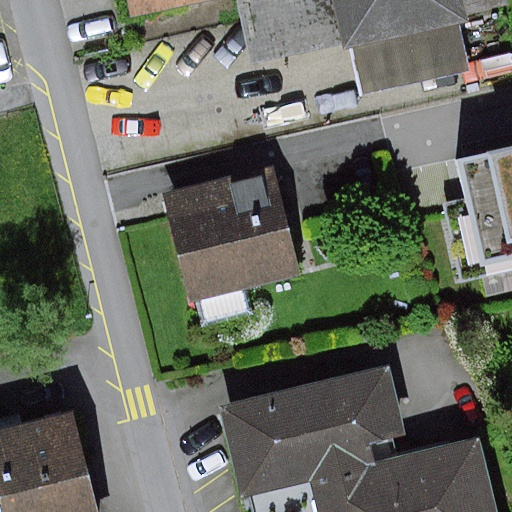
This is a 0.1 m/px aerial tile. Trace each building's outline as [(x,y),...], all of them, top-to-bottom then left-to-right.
[(131,0),(134,13),(187,0),(131,0)] [(329,0),(340,42),(354,39),(365,86),(469,62),(459,15),(469,13),(466,0),(329,0)] [(511,148),(479,156),(502,255),(511,252),(511,148)] [(299,159),(188,186),(213,287),(323,260),(299,159)] [(390,363),(227,400),(247,488),(309,474),(375,459),(371,442),(406,434),(390,363)] [(114,511),(96,434),(0,456),(0,511),(114,511)] [(375,459),(309,474),(318,511),(497,511),(480,435),(375,459)]
